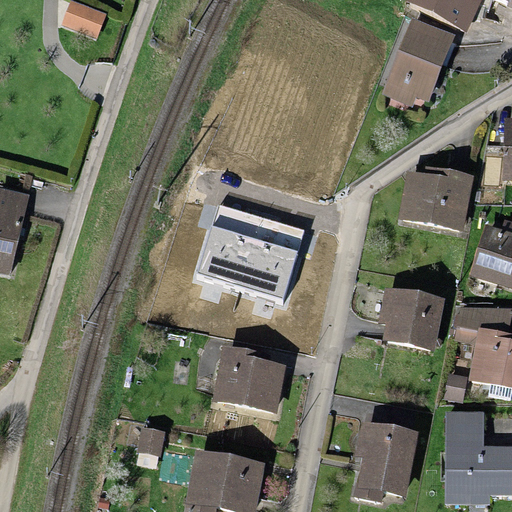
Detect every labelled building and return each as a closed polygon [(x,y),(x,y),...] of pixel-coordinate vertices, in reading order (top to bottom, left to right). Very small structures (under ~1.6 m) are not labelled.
[(389,0),(387,11),(399,14),(403,0),(389,0)] [(406,0),(406,1),(466,29),(479,0),(406,0)] [(96,17),(68,5),(61,19),(90,31),(96,17)] [(409,23),(379,94),(408,106),(412,97),(421,101),(447,39),(409,23)] [(511,122),(503,123),(502,179),(511,179),(511,122)] [(404,173),(396,218),(463,229),(471,180),(423,172),(422,176),(404,173)] [(0,274),(4,275),(21,197),(0,192),(0,274)] [(304,230),(218,203),(197,272),(283,298),(304,230)] [(511,237),(479,229),(466,277),(511,289),(511,237)] [(385,323),(383,339),(434,347),(442,302),(381,292),(376,322),(385,323)] [(475,330),(465,378),(511,388),(511,344),(507,343),(508,338),(475,330)] [(222,350),(211,402),(274,415),(283,374),(260,369),(262,359),(222,350)] [(442,415),(442,505),(483,505),(483,496),(511,496),(511,451),(476,452),(476,415),(442,415)] [(358,455),(349,497),(377,502),(380,489),(400,493),(412,436),(360,426),(354,454),(358,455)] [(139,434),(137,455),(160,457),(161,436),(139,434)] [(192,454),(182,511),(215,511),(217,506),(247,511),(255,465),(192,454)]
